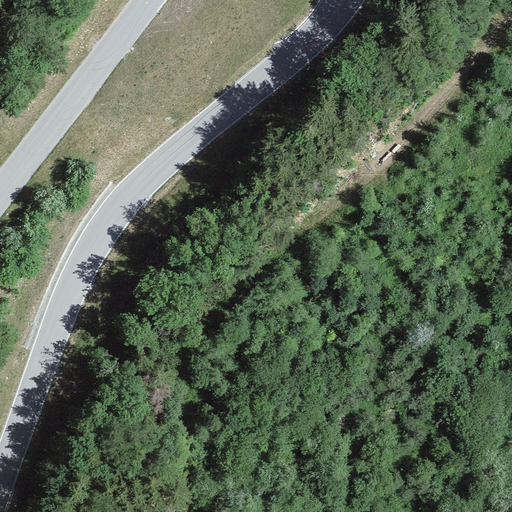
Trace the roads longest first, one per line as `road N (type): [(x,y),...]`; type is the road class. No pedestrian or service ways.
road 1 (track): [(194,511),(178,358),(511,0)]
road 2 (tertiary): [(342,0),(315,36),(172,154),(99,237),(62,313),(0,485)]
road 3 (tertiary): [(0,195),(151,0)]
